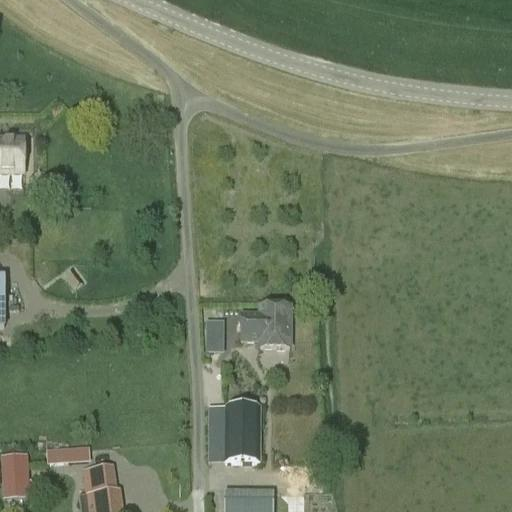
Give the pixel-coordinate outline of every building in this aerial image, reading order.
[(0,139),(0,180),(24,180),(25,140),(0,139)] [(260,346),(260,353),(290,353),(291,311),(263,310),(263,320),(244,320),(244,346),(260,346)] [(206,326),(206,340),(223,340),(223,326),(206,326)] [(225,410),(225,468),(261,468),(261,410),(225,410)] [(63,454),(47,455),(47,469),(64,468),(63,454)] [(26,461),(1,462),(3,497),(28,496),(26,461)] [(228,493),(227,511),(278,511),(279,494),(228,493)] [(120,511),(118,494),(80,499),(81,511),(120,511)]
